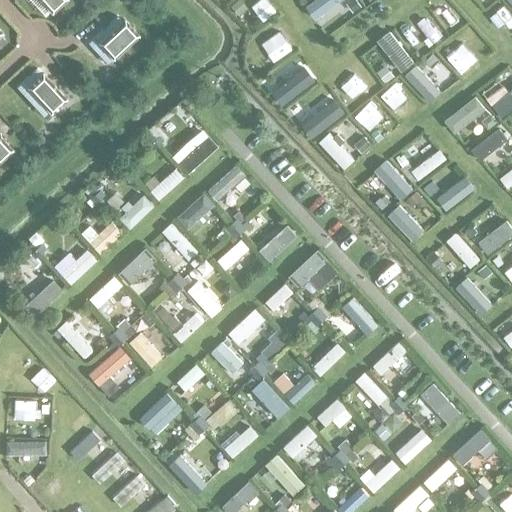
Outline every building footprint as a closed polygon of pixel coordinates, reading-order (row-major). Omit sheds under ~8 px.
[(38,0),(51,13),(64,0),(38,0)] [(246,6),(240,0),(234,0),(230,4),(238,14),(246,6)] [(275,10),(266,0),(255,0),(250,5),(262,20),(275,10)] [(308,0),(304,4),(314,17),(337,0),(308,0)] [(352,11),(361,5),(357,0),(347,0),(345,1),(352,11)] [(123,19),(121,21),(97,43),(112,59),(138,35),(123,19)] [(377,38),(401,70),(414,60),(389,28),(377,38)] [(432,52),(425,59),(431,66),(438,59),(432,52)] [(385,63),(377,70),(385,81),(394,74),(385,63)] [(441,89),(416,63),(404,74),(429,100),(441,89)] [(281,103),(314,78),(304,66),(271,91),(281,103)] [(66,98),(41,72),(25,87),(50,114),(66,98)] [(511,84),(490,101),(499,114),(511,104),(511,84)] [(474,92),(441,116),(451,129),(483,105),(474,92)] [(310,136),(344,110),(334,97),(300,123),(310,136)] [(490,111),(481,118),(488,127),(497,120),(490,111)] [(499,123),(469,146),(479,158),(508,135),(499,123)] [(188,171),(218,144),(203,126),(172,154),(188,171)] [(376,127),(371,132),(378,140),(383,135),(376,127)] [(329,130),(319,139),(344,166),(354,157),(341,142),(345,139),(337,131),(333,135),(329,130)] [(154,148),(164,139),(159,133),(149,143),(154,148)] [(364,134),(354,142),(362,151),(371,142),(364,134)] [(0,136),(0,160),(12,150),(0,136)] [(402,164),(399,166),(413,183),(448,156),(440,146),(414,166),(403,152),(399,155),(398,153),(395,155),(402,164)] [(373,168),(400,197),(412,186),(385,157),(373,168)] [(208,188),(217,199),(246,172),(237,162),(208,188)] [(511,163),(499,173),(509,186),(511,183),(511,163)] [(159,199),(184,175),(175,166),(159,180),(153,173),(145,181),(150,187),(149,188),(159,199)] [(436,197),(446,209),(475,186),(465,174),(436,197)] [(368,178),(367,177),(361,182),(368,189),(374,184),(370,181),(374,177),(372,175),(368,178)] [(423,185),(429,194),(439,186),(433,178),(423,185)] [(95,202),(105,192),(100,187),(90,197),(95,202)] [(422,196),(416,189),(406,197),(412,205),(422,196)] [(188,226),(214,202),(203,190),(177,214),(188,226)] [(130,226),(155,203),(144,192),(132,202),(128,198),(121,205),(125,209),(119,215),(130,226)] [(380,208),(389,200),(384,193),(381,196),(379,195),(374,200),(380,208)] [(424,227),(399,202),(388,213),(413,239),(424,227)] [(511,224),(506,218),(475,242),(484,254),(511,233),(511,224)] [(100,251),(122,231),(111,219),(98,231),(90,222),(80,230),(100,251)] [(198,250),(171,220),(161,229),(188,259),(198,250)] [(269,259),(298,234),(287,222),(259,247),(269,259)] [(469,235),(477,230),(472,223),(465,229),(469,235)] [(44,239),(37,230),(28,237),(36,246),(44,239)] [(456,230),(446,238),(470,266),(480,258),(456,230)] [(226,267),(249,246),(241,237),(217,258),(226,267)] [(42,243),(25,257),(34,267),(41,260),(37,256),(46,248),(42,243)] [(129,283),(157,256),(145,244),(118,271),(129,283)] [(72,282),(98,257),(87,246),(76,257),(69,250),(54,264),(72,282)] [(339,269),(318,246),(289,274),(300,285),(308,278),(318,288),(339,269)] [(443,260),(433,248),(426,255),(436,266),(443,260)] [(498,254),(492,258),(498,266),(503,261),(498,254)] [(485,262),(477,269),(483,277),(492,270),(485,262)] [(109,296),(123,283),(114,273),(89,296),(97,306),(98,305),(104,312),(115,302),(109,296)] [(467,274),(455,285),(481,313),(492,302),(467,274)] [(63,288),(53,277),(36,292),(32,288),(28,292),(32,296),(24,303),(34,314),(63,288)] [(221,305),(197,278),(186,288),(211,315),(221,305)] [(229,280),(221,288),(229,296),(237,289),(229,280)] [(273,309),(293,290),(285,281),(265,300),(273,309)] [(353,293),(341,304),(368,333),(379,322),(353,293)] [(182,340),(203,320),(195,311),(182,322),(174,313),(173,314),(161,302),(153,309),(165,322),(167,320),(175,329),(173,331),(182,340)] [(238,342),(266,316),(255,305),(228,331),(238,342)] [(146,310),(140,315),(150,325),(155,320),(146,310)] [(94,348),(66,317),(56,327),(57,327),(53,331),(57,336),(61,332),(84,357),(94,348)] [(511,345),(511,344),(511,327),(503,335),(511,345)] [(289,342),(276,329),(268,336),(272,339),(261,350),(261,351),(256,356),(265,365),(289,342)] [(140,330),(129,340),(151,365),(162,355),(140,330)] [(222,339),(211,349),(232,372),(244,361),(229,344),(232,342),(226,336),(223,339),(222,339)] [(399,339),(373,363),(382,373),(408,349),(399,339)] [(337,341),(312,365),(321,374),(346,350),(337,341)] [(131,355),(120,343),(88,371),(108,395),(119,385),(109,373),(131,355)] [(205,371),(196,361),(176,379),(186,389),(205,371)] [(364,370),(355,378),(378,403),(379,402),(389,412),(394,408),(388,402),(393,398),(387,393),(387,394),(364,370)] [(283,371),(273,380),(284,391),(293,382),(283,371)] [(306,371),(284,392),(294,402),(316,381),(306,371)] [(264,375),(252,386),(278,415),(290,404),(264,375)] [(209,378),(205,381),(209,386),(214,382),(209,378)] [(433,380),(420,391),(448,422),(461,410),(433,380)] [(155,432),(182,407),(167,390),(139,415),(155,432)] [(230,396),(205,417),(213,426),(218,422),(219,424),(239,407),(230,396)] [(338,396),(317,415),(326,424),(347,405),(338,396)] [(417,408),(411,414),(419,422),(425,417),(417,408)] [(403,421),(393,411),(383,420),(393,430),(403,421)] [(282,445),(292,456),(317,433),(306,422),(282,445)] [(236,428),(220,442),(233,456),(258,432),(250,423),(240,432),(236,428)] [(382,423),(375,429),(384,439),(391,432),(382,423)] [(421,426),(395,450),(405,461),(432,437),(421,426)] [(480,426),(452,452),(463,464),(478,450),(486,458),(498,447),(489,438),(490,437),(480,426)] [(90,427),(69,448),(77,457),(99,436),(90,427)] [(47,436),(7,437),(8,452),(47,451),(47,436)] [(114,450),(91,472),(99,480),(123,458),(114,450)] [(277,451),(265,461),(293,493),(305,482),(277,451)] [(179,452),(168,462),(196,492),(207,481),(179,452)] [(448,456),(423,480),(432,489),(457,466),(448,456)] [(391,457),(375,473),(369,466),(359,475),(374,491),(400,466),(391,457)] [(135,472),(112,494),(120,503),(143,481),(135,472)] [(249,478),(222,504),(229,511),(232,511),(258,488),(249,478)] [(420,482),(393,507),(398,511),(409,511),(418,504),(424,510),(435,500),(429,494),(430,493),(420,482)] [(341,511),(350,511),(370,494),(361,484),(346,498),(343,494),(338,499),(341,502),(336,506),(341,511)] [(165,492),(143,511),(164,511),(175,502),(165,492)]
